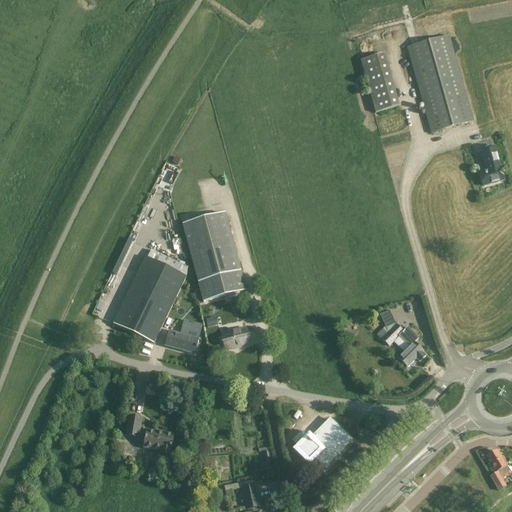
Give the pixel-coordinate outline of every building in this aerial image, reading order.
[(449,37),(406,49),(431,135),(474,123),(449,37)] [(360,59),(374,113),(398,107),(384,53),(360,59)] [(484,187),(505,182),(495,148),(482,152),(484,161),(487,160),(491,173),(481,176),(484,187)] [(157,185),(174,192),(182,169),(165,163),(157,185)] [(203,303),(246,292),(225,214),(183,226),(203,303)] [(154,345),(186,278),(188,269),(183,266),(185,263),(179,261),(178,264),(151,251),(147,259),(145,258),(113,325),(154,345)] [(403,332),(396,325),(391,311),(380,315),(385,327),(378,335),(389,347),(399,337),(409,348),(398,359),(407,369),(416,360),(420,363),(425,357),(422,354),(423,353),(414,343),(418,339),(408,328),(403,332)] [(352,335),(349,326),(337,329),(340,338),(352,335)] [(241,344),(248,342),(245,330),(231,333),(222,336),(226,350),(234,350),(235,347),(240,347),(241,344)] [(165,347),(194,355),(198,340),(170,332),(165,347)] [(292,419),(294,422),(303,412),(295,404),(285,414),(287,423),(291,428),(295,424),(291,420),(292,419)] [(146,432),(139,431),(141,419),(129,417),(126,437),(138,439),(138,438),(145,439),(143,449),(159,452),(159,454),(171,457),(175,435),(147,430),(146,432)] [(341,432),(329,420),(311,439),(302,431),(292,441),(299,448),(297,451),(309,463),(314,458),(324,467),(350,441),(345,436),(347,433),(343,429),(341,432)] [(268,446),(259,448),(260,452),(265,451),(266,463),(272,462),(271,453),(270,453),(268,446)] [(510,475),(497,452),(495,454),(493,453),(489,455),(489,457),(487,458),(493,467),(489,469),(493,475),(490,477),(499,492),(507,487),(502,480),(510,475)] [(247,510),(260,508),(255,485),(254,485),(253,481),(224,487),(225,492),(242,489),(247,510)]
